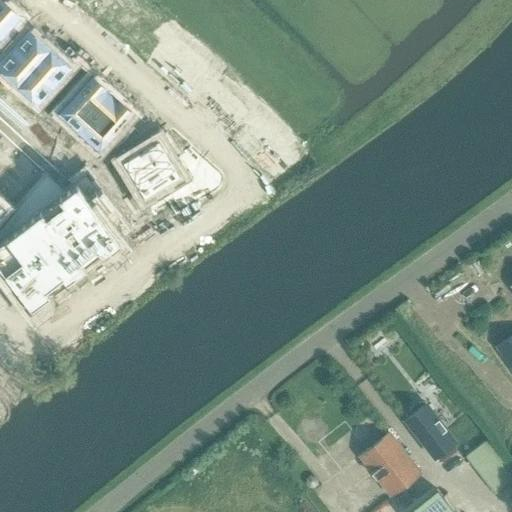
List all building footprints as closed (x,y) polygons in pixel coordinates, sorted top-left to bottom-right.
[(0,0),(0,36),(20,14),(4,0),(0,0)] [(8,53),(0,61),(0,69),(17,84),(46,52),(48,50),(49,48),(48,47),(43,43),(41,41),(41,36),(35,31),(30,31),(28,30),(17,42),(15,40),(6,51),(8,53)] [(46,52),(17,84),(37,102),(48,89),(51,91),(60,81),(58,79),(69,66),(55,53),(50,49),(49,48),(48,50),(46,52)] [(71,98),(58,112),(78,131),(111,95),(105,89),(106,88),(91,75),(79,89),(77,87),(69,96),(71,98)] [(111,95),(78,131),(98,149),(112,134),(115,137),(123,128),(120,125),(132,112),(118,99),(117,100),(111,95)] [(6,125),(0,131),(0,136),(10,145),(18,137),(6,125)] [(0,201),(6,207),(0,213),(0,231),(4,235),(61,192),(48,180),(36,168),(23,157),(10,145),(0,136),(0,201)] [(18,137),(10,145),(23,157),(31,148),(18,137)] [(158,138),(120,161),(143,199),(164,186),(169,194),(194,179),(179,154),(171,159),(158,138)] [(31,148),(23,157),(36,168),(44,160),(31,148)] [(44,160),(36,168),(48,180),(56,171),(44,160)] [(56,171),(48,180),(61,192),(71,184),(56,171)] [(0,289),(3,293),(4,293),(5,293),(6,293),(7,293),(8,293),(15,287),(30,307),(51,292),(56,288),(64,282),(85,266),(81,260),(96,248),(101,254),(120,239),(113,229),(119,225),(119,224),(120,224),(120,223),(120,222),(120,221),(120,220),(109,205),(85,174),(71,184),(61,192),(4,235),(0,231),(0,289)] [(511,368),(511,334),(496,347),(511,368)] [(425,405),(404,421),(422,446),(433,460),(455,444),(443,429),(425,405)] [(494,494),(511,480),(511,479),(511,466),(467,410),(445,428),(466,456),(465,457),(494,494)] [(388,433),(359,456),(389,495),(419,472),(388,433)] [(306,479),(305,484),(308,488),(313,488),(317,485),(317,481),(314,477),(309,476),(306,479)] [(453,511),(436,490),(408,511),(453,511)]
